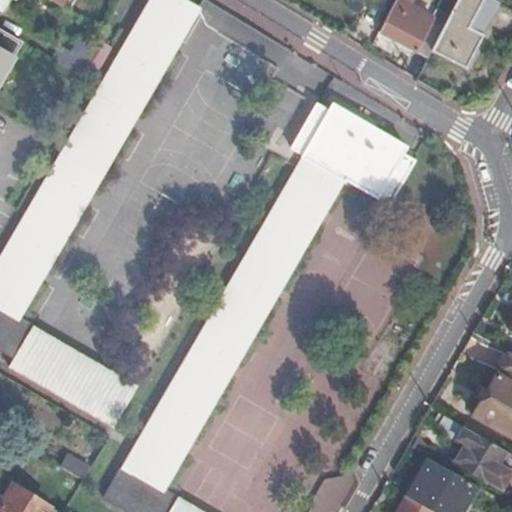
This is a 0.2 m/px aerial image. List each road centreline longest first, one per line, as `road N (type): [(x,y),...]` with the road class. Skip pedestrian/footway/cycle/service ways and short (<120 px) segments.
road 1 (residential): [(509,225),(346,511)]
road 2 (residential): [(247,0),(481,143)]
